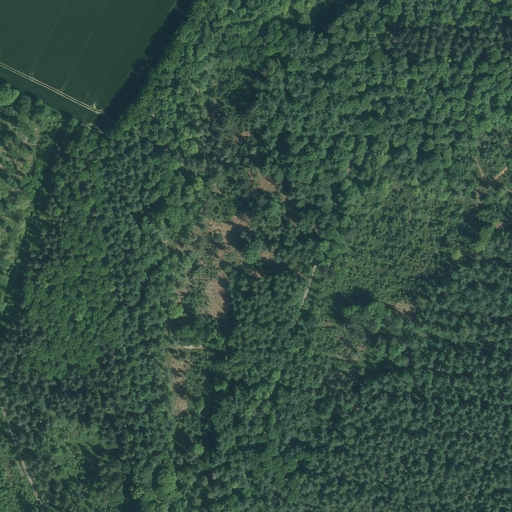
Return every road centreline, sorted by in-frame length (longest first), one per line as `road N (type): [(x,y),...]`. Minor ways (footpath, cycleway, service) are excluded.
road 1 (track): [(402,0),(376,102),(233,511)]
road 2 (track): [(159,78),(132,119),(70,123),(56,137),(0,303)]
road 3 (track): [(162,465),(140,279),(153,161)]
road 4 (track): [(153,161),(159,78),(214,35),(232,0)]
road 5 (track): [(344,176),(240,161),(153,161)]
road 6 (track): [(0,375),(135,461),(162,465)]
road 7 (track): [(459,0),(501,122),(511,127)]
road 8 (track): [(40,511),(0,392)]
